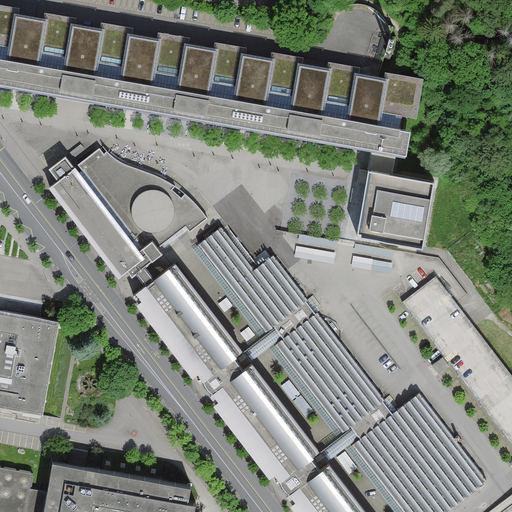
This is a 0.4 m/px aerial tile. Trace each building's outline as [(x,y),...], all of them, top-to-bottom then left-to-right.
[(39,13),(0,6),(0,82),(63,95),(375,149),(370,175),(397,180),(401,154),(417,157),(431,78),(39,13)] [(300,511),(373,511),(179,264),(161,278),(151,266),(155,263),(157,262),(158,262),(168,255),(165,250),(182,237),(188,232),(191,235),(194,233),(210,220),(187,196),(183,200),(173,192),(177,188),(163,180),(127,167),(121,163),(110,154),(106,157),(101,151),(77,169),(70,159),(53,171),(64,183),(54,189),(124,280),(133,273),(138,278),(142,275),(150,284),(135,295),(300,511)] [(360,163),(359,180),(366,180),(367,163),(360,163)] [(432,187),(370,176),(359,238),(420,249),(432,187)] [(224,230),(202,245),(405,511),(445,511),(485,482),(419,397),(394,415),(273,258),(255,271),(224,230)] [(338,240),(299,234),(298,240),(337,246),(338,240)] [(395,250),(355,244),(354,249),(394,256),(395,250)] [(402,511),(405,511),(202,245),(200,247),(402,511)] [(335,253),(296,246),(294,256),(333,263),(335,253)] [(393,263),(353,256),(352,266),(391,272),(393,263)] [(443,356),(432,364),(436,368),(440,374),(450,366),(511,446),(511,377),(436,277),(432,280),(402,302),(443,356)] [(233,306),(226,297),(218,304),(225,313),(233,306)] [(58,322),(0,312),(0,408),(43,416),(58,322)] [(257,338),(249,329),(241,335),(249,344),(257,338)] [(358,468),(345,452),(336,458),(350,474),(358,468)] [(45,511),(187,511),(192,487),(77,466),(54,462),(48,493),(45,511)] [(34,473),(0,466),(0,511),(26,511),(31,490),(34,473)] [(45,511),(48,493),(31,490),(26,511),(45,511)]
